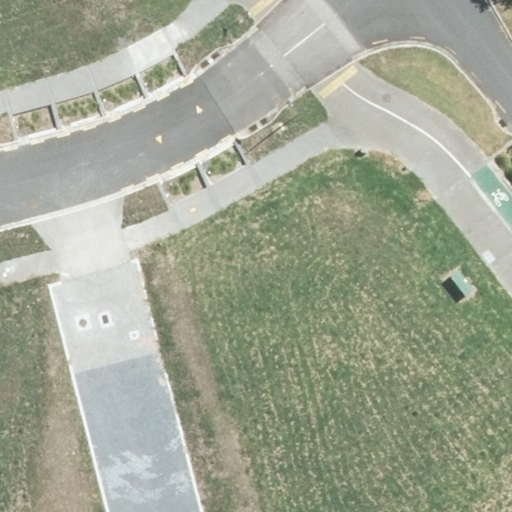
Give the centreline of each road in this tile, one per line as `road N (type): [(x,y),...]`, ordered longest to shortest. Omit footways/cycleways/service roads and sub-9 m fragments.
road 1 (residential): [(155,511),(65,164)]
road 2 (residential): [(335,0),(210,94),(110,149),(65,164)]
